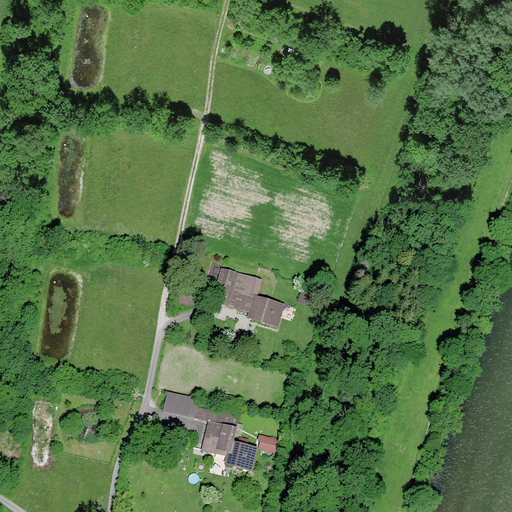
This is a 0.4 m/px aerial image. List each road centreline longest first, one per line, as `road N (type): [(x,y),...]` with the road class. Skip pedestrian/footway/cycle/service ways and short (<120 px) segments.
road 1 (track): [(226,0),(158,336)]
road 2 (residential): [(158,336),(109,511)]
